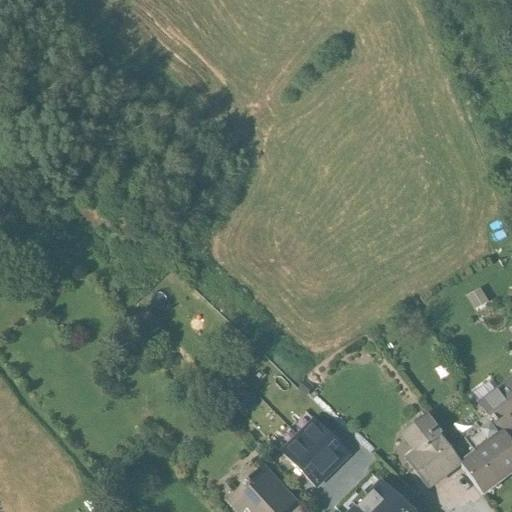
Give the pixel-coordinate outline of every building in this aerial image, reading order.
[(511,382),(480,406),(488,417),(447,448),(448,449),(446,450),(459,467),(481,497),(511,474),(511,445),(505,436),(511,430),(511,382)] [(447,448),(426,419),(402,437),(403,438),(407,435),(420,453),(406,463),(427,491),(459,467),(446,450),(448,449),(447,448)] [(281,455),(315,489),(348,456),(314,422),(281,455)] [(283,496),(262,472),(236,496),(246,507),(240,511),(285,511),(288,510),(279,500),(283,496)] [(354,511),(410,511),(381,485),(354,511)]
